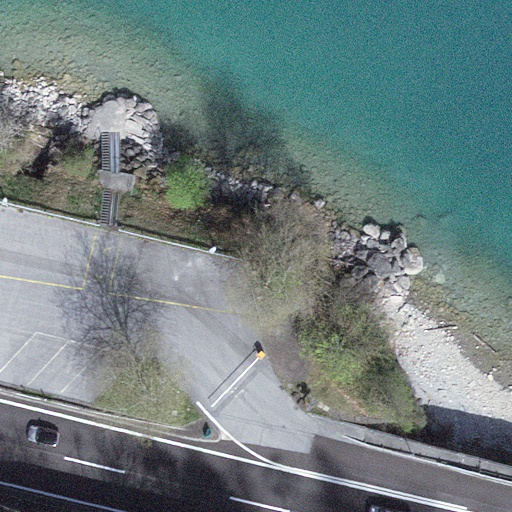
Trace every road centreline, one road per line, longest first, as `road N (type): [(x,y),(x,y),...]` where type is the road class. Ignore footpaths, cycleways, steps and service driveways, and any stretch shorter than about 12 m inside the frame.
road 1 (motorway): [(288,511),(0,440)]
road 2 (motorway): [(400,511),(264,418)]
